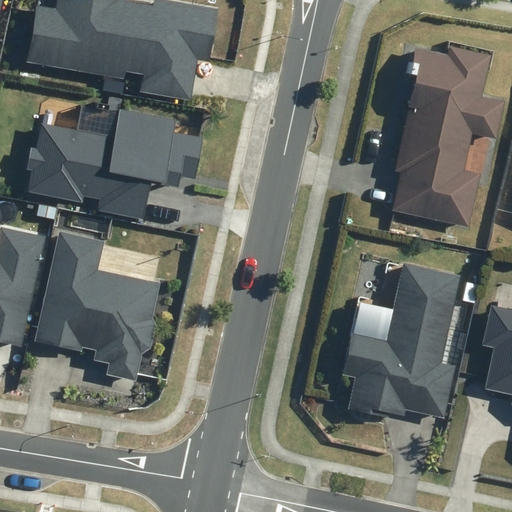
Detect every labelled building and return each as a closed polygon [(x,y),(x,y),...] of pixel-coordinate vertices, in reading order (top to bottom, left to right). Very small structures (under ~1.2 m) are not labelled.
[(103,0),(73,0),(70,17),(57,15),(55,27),(35,24),(31,47),(52,50),(50,65),(119,77),(121,69),(143,73),(140,91),(186,98),(192,58),(204,60),(211,14),(164,6),(162,14),(118,6),(117,13),(102,10),(103,0)] [(483,59),(444,51),(442,59),(411,52),(384,176),(391,178),(382,217),(464,235),(477,173),(460,169),(467,138),(489,143),(497,104),(475,99),(483,59)] [(175,120),(120,110),(115,137),(42,123),(38,147),(30,146),(26,170),(32,171),(28,191),(82,202),(83,196),(100,199),(98,211),(144,219),(151,181),(177,186),(179,175),(194,178),(202,138),(173,132),(175,120)] [(0,344),(16,348),(39,239),(0,230),(0,344)] [(98,244),(53,234),(29,344),(51,348),(76,354),(77,350),(90,353),(88,362),(103,366),(101,376),(130,383),(136,356),(145,350),(150,326),(146,320),(154,285),(92,271),(98,244)] [(453,279),(395,266),(378,344),(344,336),(334,378),(347,381),(340,413),(381,422),(382,416),(397,420),(398,414),(409,416),(436,422),(447,369),(433,366),(453,279)] [(511,315),(483,309),(475,349),(485,351),(476,392),(505,398),(502,412),(511,414),(511,315)]
